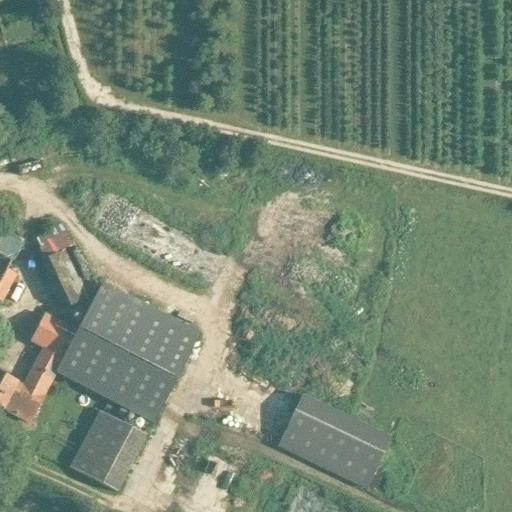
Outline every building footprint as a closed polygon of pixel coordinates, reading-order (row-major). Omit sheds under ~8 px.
[(23,245),(0,230),(0,256),(13,263),(23,245)] [(36,262),(60,310),(83,298),(60,252),(36,262)] [(11,285),(16,277),(7,272),(0,284),(0,301),(1,302),(11,285)] [(0,373),(0,407),(31,424),(44,398),(43,397),(56,372),(153,422),(181,368),(84,319),(77,332),(44,315),(30,342),(44,348),(24,387),(17,384),(17,383),(0,373)] [(276,447),(366,489),(390,437),(302,395),(276,447)] [(68,467),(116,492),(145,436),(97,411),(68,467)]
